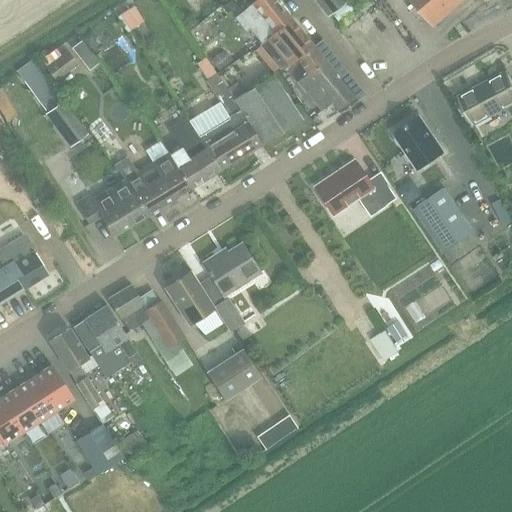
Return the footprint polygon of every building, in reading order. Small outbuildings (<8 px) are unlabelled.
[(154,0),(145,0),(137,6),(150,24),(164,13),(154,0)] [(262,41),(290,19),(275,0),(255,0),(236,16),(246,29),(250,26),(262,41)] [(315,0),(327,15),(346,0),(315,0)] [(411,0),(433,26),(464,0),(411,0)] [(290,19),(262,41),(259,43),(282,71),(298,57),(313,46),(291,19),(291,20),(290,19)] [(135,65),(150,52),(133,34),(118,47),(135,65)] [(313,46),(298,57),(309,72),(300,79),(322,108),(331,101),(338,112),(365,94),(321,39),(313,46)] [(81,41),(71,48),(88,70),(98,63),(81,41)] [(67,51),(45,68),(54,80),(76,63),(67,51)] [(472,126),(474,124),(506,107),(511,116),(511,115),(511,81),(506,71),(456,97),(472,126)] [(235,97),(262,142),(303,118),(274,72),(235,97)] [(219,102),(191,120),(201,137),(219,168),(262,142),(235,97),(235,96),(229,100),(214,76),(205,82),(219,102)] [(73,144),(87,134),(64,101),(49,111),(73,144)] [(112,120),(123,136),(138,126),(127,110),(112,120)] [(186,184),(190,185),(219,168),(201,137),(188,116),(188,115),(168,127),(178,145),(167,151),(186,184)] [(419,116),(394,134),(418,169),(443,152),(419,116)] [(134,190),(149,213),(192,188),(190,185),(186,184),(167,151),(161,141),(147,149),(154,160),(137,170),(126,151),(114,158),(128,181),(127,182),(134,190)] [(353,160),(314,187),(332,215),(358,198),(369,190),(381,208),(396,198),(379,174),(368,182),(353,160)] [(114,235),(149,213),(134,190),(127,182),(94,201),(89,193),(75,201),(88,222),(101,214),(114,235)] [(443,189),(417,207),(447,251),(473,234),(443,189)] [(0,258),(5,266),(0,269),(0,304),(48,274),(35,253),(34,253),(32,249),(22,233),(6,243),(11,250),(0,257),(0,258)] [(223,296),(261,273),(243,243),(228,252),(225,247),(202,262),(223,296)] [(189,272),(164,288),(188,325),(193,321),(205,335),(223,324),(213,309),(189,272)] [(174,376),(199,360),(161,300),(159,302),(151,290),(139,297),(131,285),(129,286),(129,285),(107,299),(108,299),(107,299),(127,331),(140,323),(174,376)] [(230,331),(243,322),(228,298),(215,307),(230,331)] [(106,305),(72,327),(88,352),(99,345),(103,353),(118,343),(127,358),(129,356),(136,367),(142,364),(136,353),(106,305)] [(397,322),(388,328),(397,342),(407,336),(398,321),(397,322)] [(236,344),(253,333),(247,324),(230,336),(236,344)] [(96,404),(101,401),(78,365),(88,359),(69,328),(49,341),(92,409),(97,406),(96,404)] [(385,330),(370,339),(385,361),(399,351),(385,330)] [(224,399),(260,374),(243,349),(207,373),(224,399)] [(33,377),(55,411),(73,400),(51,365),(33,377)] [(39,422),(55,411),(33,377),(16,388),(39,422)] [(0,398),(0,400),(21,433),(39,422),(16,388),(0,398)] [(0,439),(2,442),(3,445),(21,433),(0,400),(0,439)] [(288,415),(277,422),(286,435),(296,428),(288,415)] [(101,424),(75,441),(92,467),(97,475),(123,458),(101,424)] [(137,430),(121,442),(132,458),(149,447),(137,430)] [(119,487),(130,480),(118,462),(107,469),(119,487)] [(97,475),(92,467),(83,473),(88,481),(97,475)] [(59,475),(68,489),(78,483),(69,469),(59,475)] [(55,484),(47,489),(53,499),(61,494),(55,484)] [(44,505),(38,495),(30,500),(36,510),(44,505)]
